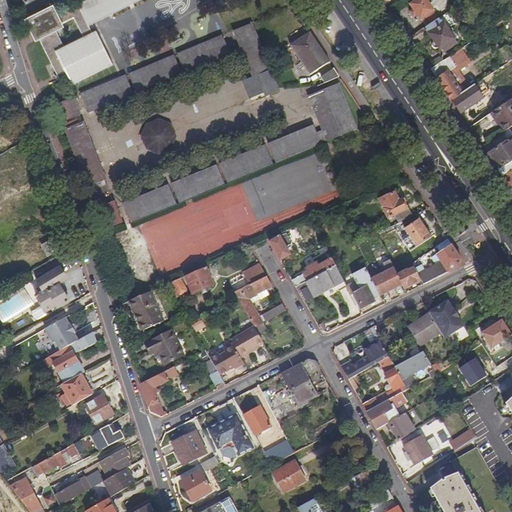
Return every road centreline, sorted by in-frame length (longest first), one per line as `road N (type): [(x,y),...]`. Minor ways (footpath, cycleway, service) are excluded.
road 1 (residential): [(22,75),(147,434)]
road 2 (primary): [(507,251),(338,0)]
road 3 (residential): [(507,251),(318,346)]
road 4 (residential): [(318,346),(147,434)]
road 5 (residential): [(318,346),(414,511)]
